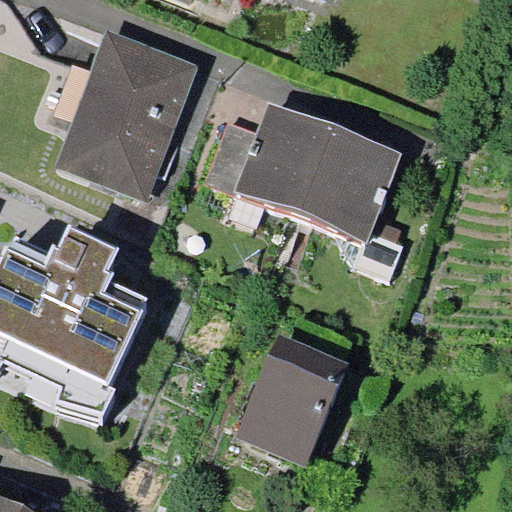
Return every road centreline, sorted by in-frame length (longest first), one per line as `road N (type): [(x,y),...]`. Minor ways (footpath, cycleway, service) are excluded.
road 1 (unknown): [(41,0),(380,141)]
road 2 (unknown): [(0,457),(125,511)]
